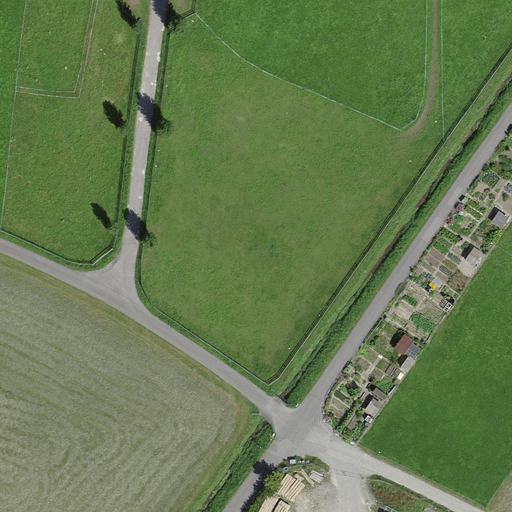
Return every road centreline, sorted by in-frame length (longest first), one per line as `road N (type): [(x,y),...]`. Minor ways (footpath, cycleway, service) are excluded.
road 1 (unclassified): [(294,426),(511,122)]
road 2 (unclassified): [(0,247),(118,297),(294,426)]
road 3 (track): [(467,511),(294,426)]
